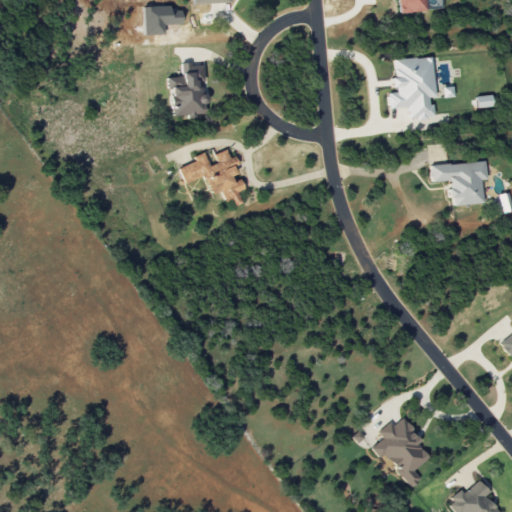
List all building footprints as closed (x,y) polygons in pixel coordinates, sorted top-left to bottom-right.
[(395,0),(396,13),(427,12),(426,0),(395,0)] [(391,59),(392,78),(389,78),(389,91),(385,91),(386,109),(405,108),(406,119),(431,118),(430,100),(432,100),(429,57),(391,59)] [(180,86),(169,86),(170,116),(203,115),(201,81),(203,80),(203,63),(180,65),(180,86)] [(176,168),(182,184),(202,176),(208,194),(219,191),(223,201),(227,200),(230,207),(240,204),(236,192),(242,189),(238,178),(235,179),(230,167),(236,165),(233,156),(228,158),(224,149),(211,154),(214,163),(207,165),(202,152),(191,156),(193,161),(176,168)] [(448,206),(481,203),(478,180),(485,179),(482,160),(427,166),(429,182),(446,180),(448,206)] [(511,328),(496,341),(510,360),(509,361),(511,364),(511,328)] [(369,448),(376,458),(381,454),(408,488),(418,479),(411,470),(429,456),(399,419),(390,425),(388,422),(375,432),(380,438),(369,448)] [(495,511),(483,495),(486,493),(476,479),(445,503),(451,511),(495,511)]
